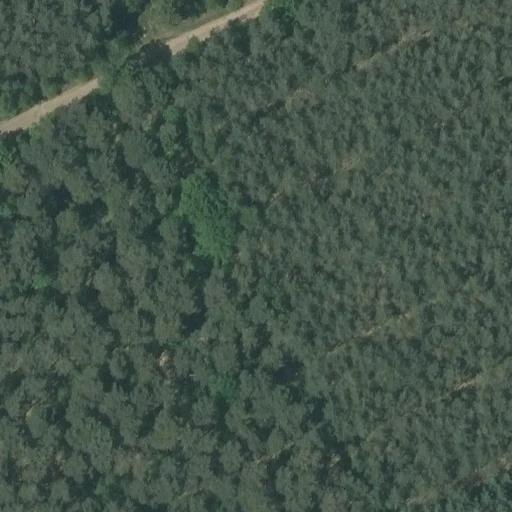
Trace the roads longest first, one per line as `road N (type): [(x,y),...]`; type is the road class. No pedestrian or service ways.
road 1 (track): [(144,68),(355,511)]
road 2 (track): [(0,139),(144,68)]
road 3 (track): [(144,68),(283,0)]
